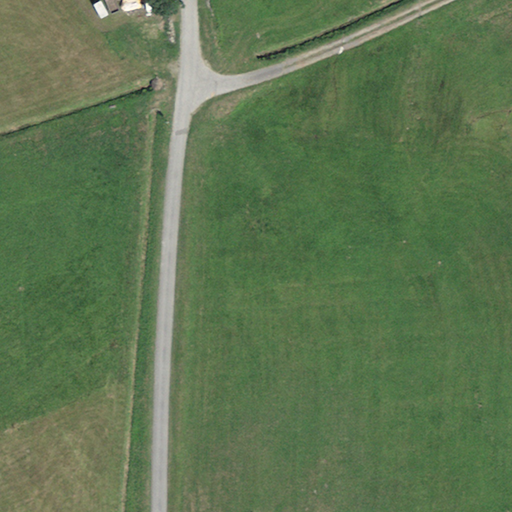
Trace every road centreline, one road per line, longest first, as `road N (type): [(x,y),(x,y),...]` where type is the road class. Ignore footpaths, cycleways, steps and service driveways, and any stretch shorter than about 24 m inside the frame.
road 1 (unclassified): [(158,511),(187,0)]
road 2 (track): [(186,88),(281,70),(437,0)]
